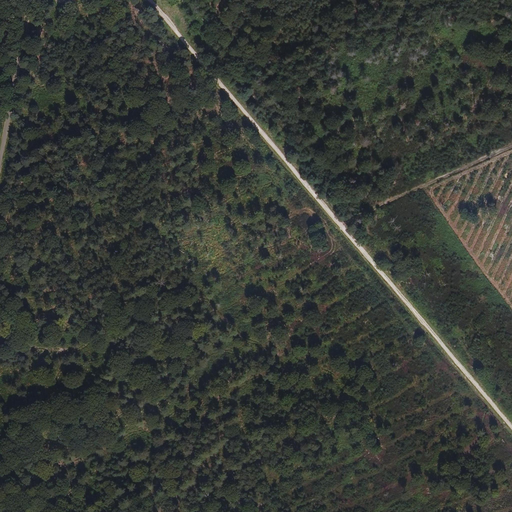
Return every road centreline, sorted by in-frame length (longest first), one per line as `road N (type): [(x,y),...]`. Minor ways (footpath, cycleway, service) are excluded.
road 1 (track): [(511,427),(149,0)]
road 2 (track): [(337,223),(511,145)]
road 3 (unclassified): [(0,157),(29,0)]
